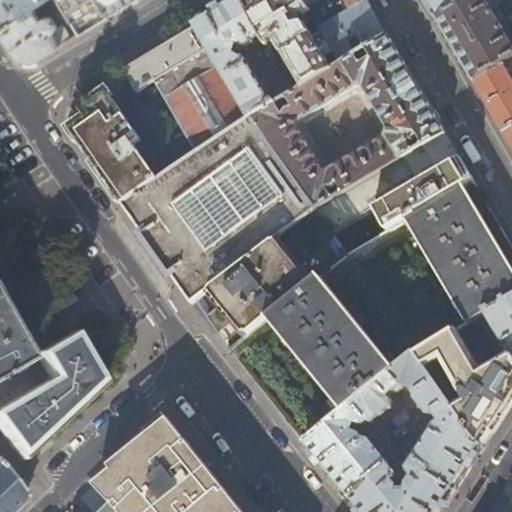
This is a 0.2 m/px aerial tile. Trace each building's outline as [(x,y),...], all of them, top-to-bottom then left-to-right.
[(0,0),(0,29),(31,7),(40,0),(0,0)] [(103,0),(62,0),(82,33),(95,25),(112,15),(103,0)] [(103,0),(112,15),(130,4),(137,0),(103,0)] [(232,0),(217,9),(194,23),(196,27),(249,117),(251,116),(275,102),(286,96),(291,92),(288,85),(269,96),(246,57),(242,54),(235,51),(238,44),(244,45),(262,35),(243,0),(232,0)] [(243,0),(262,35),(267,45),(275,41),(300,87),(332,68),(314,37),(307,25),(305,25),(302,17),(312,12),(304,0),(243,0)] [(324,0),(304,0),(312,12),(321,27),(335,18),(324,0)] [(368,0),(365,0),(335,18),(321,27),(324,32),(342,62),(355,55),(366,49),(389,35),(378,16),(368,0)] [(324,0),(335,18),(365,0),(324,0)] [(469,0),(425,0),(437,20),(469,0)] [(511,0),(469,0),(437,20),(455,50),(474,82),(511,58),(511,43),(490,7),(503,0),(511,0)] [(36,15),(31,7),(0,29),(14,48),(20,58),(35,61),(61,45),(52,31),(57,28),(50,18),(45,17),(40,20),(36,15)] [(41,11),(36,15),(40,20),(45,17),(41,11)] [(65,23),(57,28),(52,31),(61,45),(74,37),(65,23)] [(249,117),(196,27),(163,47),(124,70),(137,92),(155,81),(197,153),(249,117)] [(324,32),(314,37),(332,68),(342,62),(324,32)] [(283,112),(283,113),(282,114),(275,102),(251,116),(316,210),(335,199),(328,187),(329,186),(330,186),(332,186),(334,185),(335,184),(337,181),(344,194),(418,150),(412,140),(418,137),(423,146),(446,133),(417,84),(389,35),(366,49),(372,59),(361,65),(355,55),(342,62),(332,68),(300,87),(291,92),(286,96),(294,109),(291,107),(289,107),(286,108),(284,110),(283,112)] [(511,58),(474,82),(488,106),(511,146),(511,58)] [(114,193),(123,205),(158,181),(134,147),(142,141),(109,93),(82,111),(88,119),(71,131),(80,143),(99,171),(114,193)] [(251,116),(249,117),(197,153),(158,181),(123,205),(160,259),(191,303),(211,288),(204,280),(213,274),(219,282),(316,210),(251,116)] [(452,143),(446,133),(423,146),(418,150),(344,194),(335,199),(316,210),(332,231),(460,157),(452,143)] [(465,165),(460,157),(332,231),(348,255),(407,220),(464,186),(474,180),(465,165)] [(511,296),(511,266),(464,186),(407,220),(467,323),(483,313),(511,296)] [(348,255),(332,231),(316,210),(219,282),(212,287),(224,302),(206,316),(213,326),(217,332),(236,318),(249,333),(269,317),(322,276),(348,255)] [(322,276),(269,317),(342,412),(392,372),(395,370),(322,276)] [(0,300),(9,295),(1,281),(0,281),(0,300)] [(511,296),(483,313),(508,354),(511,358),(511,296)] [(0,379),(17,370),(28,364),(29,363),(0,313),(0,379)] [(417,352),(426,365),(441,357),(455,380),(453,382),(459,391),(461,390),(465,398),(459,402),(455,396),(449,399),(482,447),(496,424),(511,400),(511,358),(508,354),(479,371),(454,330),(417,352)] [(52,382),(0,411),(0,432),(25,464),(105,387),(75,335),(37,357),(52,382)] [(449,399),(426,365),(417,352),(395,370),(392,372),(404,387),(410,389),(416,396),(416,401),(428,416),(438,416),(440,421),(435,426),(415,456),(432,468),(430,473),(455,489),(473,460),(482,447),(449,399)] [(20,376),(31,370),(28,364),(17,370),(20,376)] [(403,389),(404,387),(392,372),(342,412),(305,442),(331,474),(350,498),(370,483),(367,479),(391,461),(371,437),(370,438),(366,437),(363,433),(356,431),(356,424),(363,426),(369,422),(373,422),(394,407),(394,399),(393,396),(403,389)] [(405,433),(402,429),(398,433),(403,438),(407,435),(405,433)] [(247,511),(196,448),(189,440),(149,436),(133,451),(109,474),(97,485),(114,505),(120,511),(247,511)] [(398,470),(391,461),(367,479),(370,483),(350,498),(361,511),(440,511),(441,510),(455,489),(430,473),(432,468),(415,456),(408,468),(405,472),(409,482),(407,488),(400,488),(400,483),(396,479),(398,470)] [(0,511),(11,511),(27,497),(15,481),(0,462),(0,511)] [(107,511),(114,505),(97,485),(83,499),(96,511),(107,511)]
